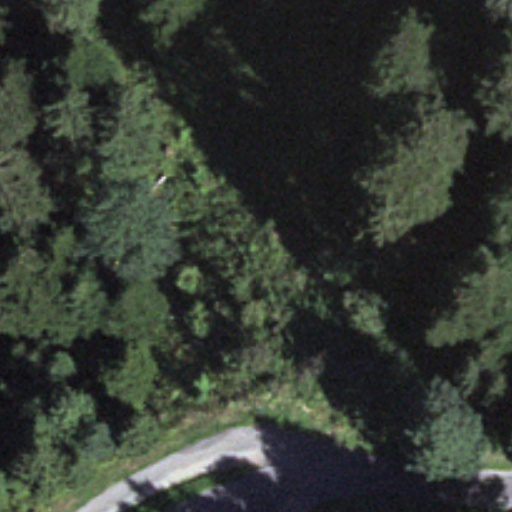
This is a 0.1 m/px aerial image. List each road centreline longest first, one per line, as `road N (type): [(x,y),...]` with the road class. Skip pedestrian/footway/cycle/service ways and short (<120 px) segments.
road 1 (unclassified): [(347,478),(287,447),(231,446),(169,467),(87,511)]
road 2 (unclassified): [(347,478),(511,478)]
road 3 (unclassified): [(205,511),(250,495),(347,478)]
